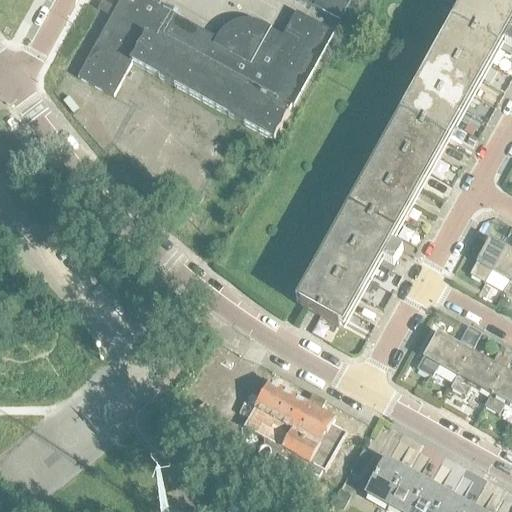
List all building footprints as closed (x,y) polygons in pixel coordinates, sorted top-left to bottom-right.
[(283,37),(264,27),(261,26),(258,24),(255,24),(252,23),(249,23),(246,23),(243,23),(240,23),(237,24),(234,25),(231,27),(228,28),(226,30),(223,32),(221,35),(219,37),(218,40),(214,38),(215,38),(214,37),(213,37),(177,17),(176,16),(176,17),(145,0),(120,0),(77,79),(113,99),(132,64),(274,143),(276,135),(281,129),(284,121),(289,115),(287,114),(291,107),(293,108),(300,96),(301,95),(300,95),(313,72),(314,72),(314,71),(314,70),(327,47),(327,48),(328,46),(335,34),(305,17),(302,22),(294,17),(288,29),(287,29),(287,30),(283,37)] [(299,0),(340,22),(352,0),(299,0)] [(511,0),(471,0),(300,307),(305,310),(339,328),(375,264),(391,273),(395,266),(393,265),(402,250),(387,242),(496,47),(511,56),(511,55),(511,27),(508,25),(511,18),(511,0)] [(511,279),(511,252),(511,253),(489,241),(469,276),(485,285),(492,272),(510,282),(511,282),(511,279)] [(511,279),(511,282),(510,282),(503,295),(511,299),(511,279)] [(439,367),(457,377),(458,377),(470,355),(471,355),(481,335),(470,329),(459,348),(436,336),(417,371),(432,379),(439,367)] [(484,408),(485,409),(503,373),(504,374),(511,359),(511,352),(503,347),(492,367),(471,355),(470,355),(458,377),(457,377),(450,390),(466,398),(473,385),(491,395),(484,408)] [(199,371),(177,415),(290,484),(312,438),(199,371)] [(503,373),(485,409),(499,417),(506,404),(511,407),(511,378),(504,374),(503,373)] [(363,453),(350,476),(360,481),(373,459),(363,453)] [(366,497),(387,509),(407,473),(385,461),(366,497)] [(387,509),(393,511),(413,511),(428,485),(407,473),(387,509)] [(439,511),(449,496),(428,485),(413,511),(439,511)] [(340,491),(332,506),(341,511),(342,511),(351,497),(340,491)] [(467,511),(470,508),(449,496),(439,511),(467,511)]
